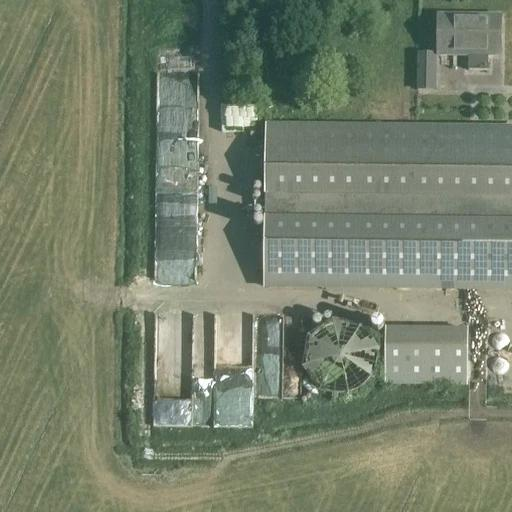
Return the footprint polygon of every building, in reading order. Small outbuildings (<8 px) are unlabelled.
[(500,19),(439,18),(438,55),(468,55),(468,71),(487,72),(487,55),(499,55),(500,19)] [(419,73),(418,92),(436,92),(436,73),(419,73)] [(511,130),(266,127),(264,288),(511,290),(511,130)] [(196,281),(196,143),(154,143),(154,281),(196,281)] [(154,426),(210,425),(210,402),(193,402),(192,321),(153,321),(154,426)] [(303,368),(319,393),(349,400),(374,382),(380,352),(363,327),(333,321),(308,338),(303,368)] [(257,398),(283,397),(281,329),(255,330),(257,398)] [(468,331),(385,330),(384,386),(466,388),(468,331)]
